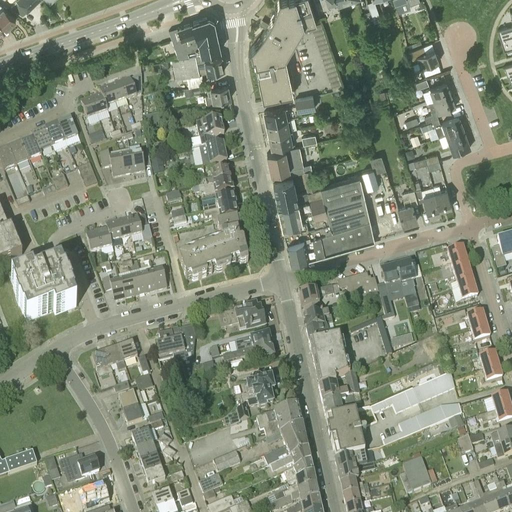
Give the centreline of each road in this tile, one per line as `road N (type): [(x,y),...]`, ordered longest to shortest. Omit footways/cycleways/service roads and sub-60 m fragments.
road 1 (residential): [(282,280),(237,66),(233,9)]
road 2 (residential): [(282,280),(334,511)]
road 3 (tertiary): [(0,65),(184,0)]
road 4 (residential): [(282,280),(468,226)]
road 5 (residential): [(135,511),(94,411),(53,351)]
road 6 (residential): [(511,377),(468,226)]
road 7 (residential): [(182,305),(149,179)]
road 8 (residential): [(487,151),(458,35)]
